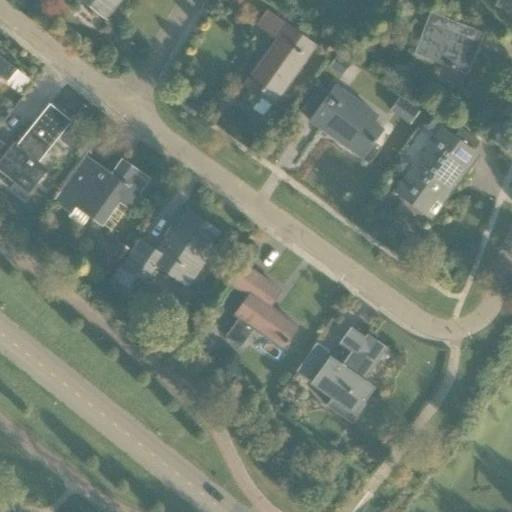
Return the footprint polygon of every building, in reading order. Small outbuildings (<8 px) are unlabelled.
[(80,0),(106,20),(121,0),(80,0)] [(511,0),(496,0),(495,4),(511,10),(511,0)] [(274,104),(314,46),(266,12),(257,24),(280,40),(260,68),(259,67),(247,85),(260,94),(253,105),(264,113),(271,102),(274,104)] [(467,73),(479,44),(455,35),(460,23),(430,12),(426,24),(414,53),(467,73)] [(334,48),(323,40),(317,47),(329,55),(334,48)] [(339,53),(329,67),(342,76),(352,62),(339,53)] [(8,81),(17,69),(0,55),(0,75),(8,81)] [(318,84),(301,108),(314,116),(331,92),(318,84)] [(374,143),(375,143),(384,129),(367,117),(372,111),(336,85),(331,92),(314,116),(311,121),(363,158),(374,143)] [(400,97),(391,111),(410,124),(419,110),(400,97)] [(10,189),(24,200),(47,172),(37,164),(71,122),(49,104),(13,150),(0,140),(0,171),(15,183),(10,189)] [(439,121),(429,113),(419,126),(425,130),(434,129),(439,121)] [(442,128),(396,191),(426,214),(440,195),(436,192),(443,182),(449,186),(466,163),(463,160),(471,149),(473,151),(480,142),(460,127),(454,136),(442,128)] [(80,158),(89,148),(78,140),(74,146),(74,153),(80,158)] [(111,175),(85,156),(53,201),(70,213),(75,206),(103,225),(119,202),(131,211),(140,198),(137,195),(149,179),(122,161),(111,175)] [(121,265),(112,278),(128,288),(137,276),(146,282),(158,266),(185,284),(189,286),(205,263),(201,261),(221,233),(188,210),(158,252),(140,239),(122,265),(121,265)] [(113,254),(122,260),(129,250),(120,243),(113,254)] [(281,291),(246,266),(233,285),(249,297),(236,314),(240,317),(226,337),(240,347),(254,328),(283,348),(286,343),(288,345),(291,341),(289,340),(298,327),(269,307),(281,291)] [(313,382),(333,397),(327,405),(352,423),(367,403),(364,401),(374,387),(363,380),(386,348),(369,335),(366,338),(352,328),(341,342),(356,352),(345,367),(331,357),(313,382)] [(273,406),(281,412),(287,402),(279,397),(273,406)]
